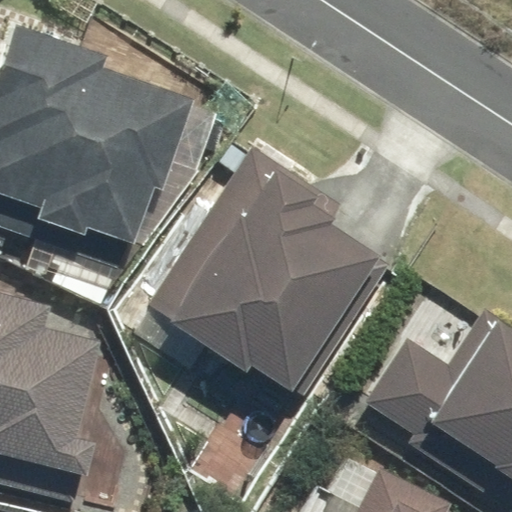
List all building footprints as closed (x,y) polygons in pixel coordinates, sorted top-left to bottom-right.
[(112,45),(18,15),(0,70),(0,221),(50,238),(57,215),(147,243),(198,86),(108,57),(112,45)] [(308,388),(394,248),(335,212),(345,197),(250,139),(154,294),(308,388)] [(53,292),(0,279),(0,441),(89,462),(96,431),(79,427),(103,330),(47,317),(53,292)] [(411,336),(370,396),(416,427),(410,435),(511,502),(511,312),(490,298),(448,361),(411,336)] [(355,511),(445,511),(453,495),(380,461),(355,511)]
